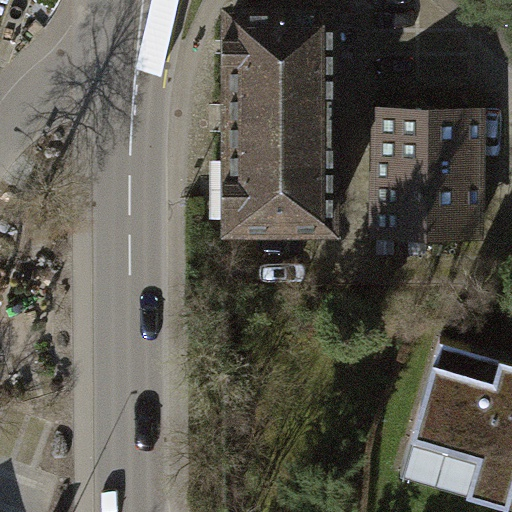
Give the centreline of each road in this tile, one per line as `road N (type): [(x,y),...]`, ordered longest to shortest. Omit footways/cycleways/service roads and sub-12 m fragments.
road 1 (secondary): [(127,30),(132,511)]
road 2 (residential): [(127,30),(26,109),(0,163)]
